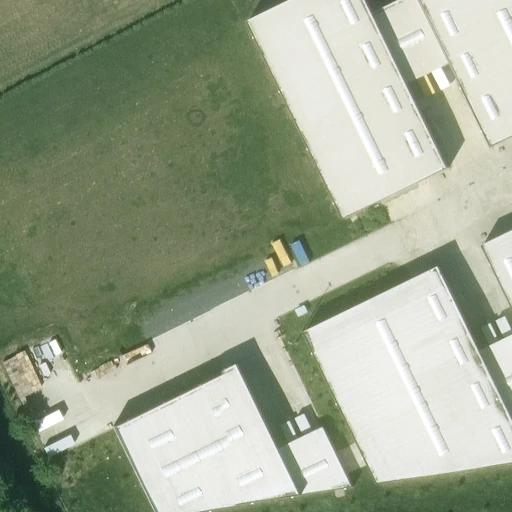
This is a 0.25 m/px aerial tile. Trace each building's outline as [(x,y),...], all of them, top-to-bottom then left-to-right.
[(373,14),(366,0),(294,0),(248,22),(344,220),(449,169),(408,85),(373,14)] [(451,64),(419,0),(401,0),(373,14),(408,85),(451,64)] [(511,0),(419,0),(451,64),(492,148),(511,138),(511,0)] [(511,231),(483,246),(511,305),(511,347),(485,360),(440,267),(305,333),(379,484),(511,463),(511,231)] [(239,365),(111,427),(152,511),(194,511),(354,488),(329,436),(285,458),(239,365)]
